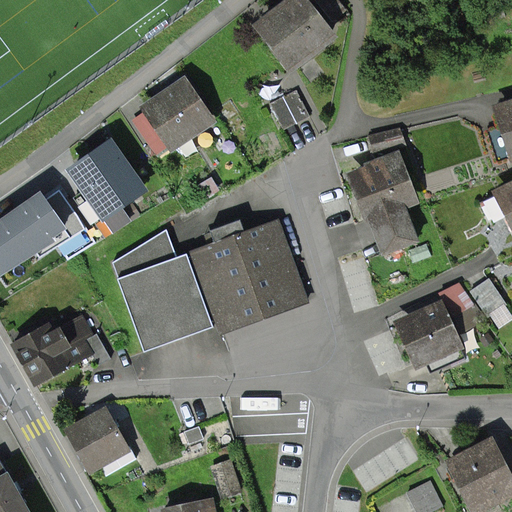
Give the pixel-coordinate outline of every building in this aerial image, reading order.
[(308,0),(283,0),(251,25),(289,75),(338,37),(308,0)] [(185,76),(139,107),(170,154),(217,123),(185,76)] [(296,93),(272,104),(284,128),(308,116),(296,93)] [(511,99),(491,106),(510,165),(511,164),(511,99)] [(111,138),(65,171),(102,223),(148,192),(111,138)] [(363,164),(364,167),(346,174),(363,220),(366,218),(381,257),(420,243),(407,208),(420,204),(400,150),(363,164)] [(511,180),(491,191),(511,233),(511,180)] [(40,191),(0,219),(0,277),(37,254),(39,258),(86,228),(59,191),(46,200),(40,191)] [(176,256),(167,231),(111,263),(144,353),(216,327),(219,336),(310,304),(279,219),(176,256)] [(488,279),(469,291),(493,326),(511,314),(488,279)] [(459,283),(438,293),(442,299),(451,319),(474,306),(459,283)] [(442,299),(393,321),(415,371),(464,349),(451,319),(442,299)] [(68,312),(13,345),(39,388),(94,355),(68,312)] [(106,406),(64,429),(89,475),(131,452),(106,406)] [(511,475),(492,436),(444,460),(470,511),(487,511),(511,499),(511,475)] [(229,461),(213,467),(224,501),(241,495),(229,461)] [(0,511),(29,511),(7,472),(5,473),(0,463),(0,511)] [(430,483),(409,494),(417,511),(429,511),(441,506),(430,483)] [(216,511),(213,498),(160,509),(160,511),(216,511)]
